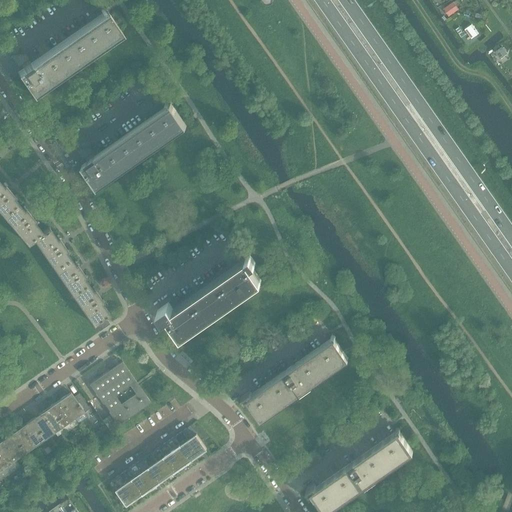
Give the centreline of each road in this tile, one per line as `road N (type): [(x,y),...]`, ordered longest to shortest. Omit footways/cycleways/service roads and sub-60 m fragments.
road 1 (primary): [(322,0),(511,270)]
road 2 (primary): [(511,237),(345,0)]
road 3 (residential): [(140,319),(92,221),(0,82)]
road 4 (residential): [(0,417),(140,319)]
road 5 (residential): [(248,440),(168,361),(140,319)]
road 6 (track): [(414,0),(456,62),(489,79),(511,109)]
road 7 (residential): [(145,511),(248,440)]
